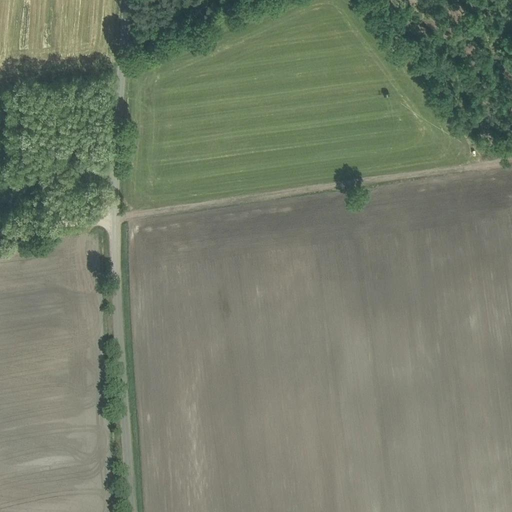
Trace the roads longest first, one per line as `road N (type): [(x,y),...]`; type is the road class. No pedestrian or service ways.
road 1 (track): [(0,235),(511,159)]
road 2 (unclassified): [(135,511),(114,220),(133,0)]
